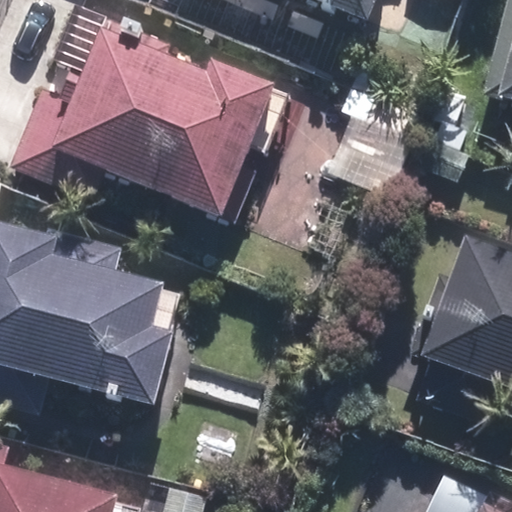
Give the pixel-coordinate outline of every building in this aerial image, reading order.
[(277,0),(364,36),(378,0),(277,0)] [(511,0),(505,0),(482,84),(495,106),(511,110),(511,0)] [(43,96),(11,172),(93,206),(103,182),(219,230),(251,154),(260,158),(283,102),(207,70),(202,81),(103,40),(74,109),(43,96)] [(0,411),(40,422),(50,388),(149,415),(168,344),(149,339),(161,296),(111,282),(117,260),(53,242),(51,248),(0,233),(0,411)] [(422,363),(420,368),(430,372),(419,403),(481,426),(493,394),(511,401),(511,267),(463,249),(450,285),(439,281),(411,359),(422,363)] [(0,511),(115,511),(117,508),(3,479),(9,457),(0,455),(0,511)] [(511,511),(511,510),(485,498),(477,511),(511,511)]
